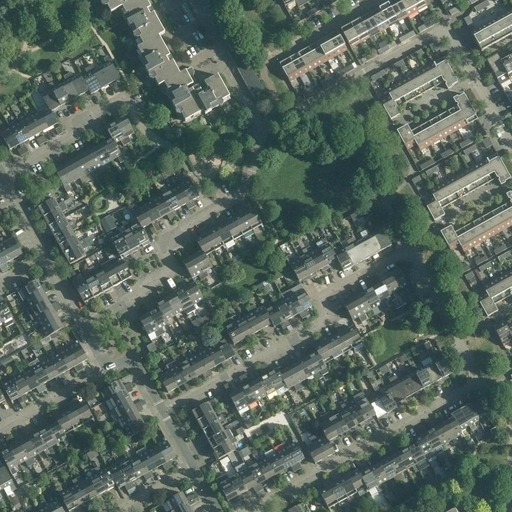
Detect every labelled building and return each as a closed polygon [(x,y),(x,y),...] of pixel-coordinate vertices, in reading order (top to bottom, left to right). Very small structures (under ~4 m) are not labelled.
[(126,21),(140,47),(159,37),(164,34),(153,14),(154,12),(151,8),(150,8),(145,0),(134,0),(132,1),(131,0),(99,0),(101,2),(100,4),(103,5),(105,7),(107,6),(108,9),(110,13),(108,14),(109,14),(112,22),(124,16),(125,18),(124,21),(126,21)] [(293,0),(294,1),(298,8),(308,3),(305,0),(293,0)] [(398,0),(395,0),(388,4),(399,23),(408,18),(398,0)] [(410,0),(398,0),(408,18),(418,12),(410,0)] [(423,0),(410,0),(418,12),(427,7),(423,0)] [(487,1),(480,5),(483,10),(490,6),(487,1)] [(388,4),(379,9),(389,28),(399,23),(388,4)] [(464,4),(456,8),(459,12),(466,8),(464,4)] [(480,5),(473,9),(476,14),(483,10),(480,5)] [(449,12),(450,15),(451,16),(459,12),(456,8),(449,12)] [(379,9),(369,14),(380,34),(389,28),(379,9)] [(511,17),(508,12),(499,17),(510,36),(511,34),(511,17)] [(369,14),(360,20),(370,39),(380,34),(369,14)] [(425,25),(427,30),(435,25),(434,23),(432,20),(434,19),(433,18),(431,14),(429,15),(422,19),(425,25)] [(463,20),(467,27),(472,24),(468,17),(463,20)] [(499,17),(489,22),(500,41),(506,38),(510,36),(499,17)] [(360,20),(350,25),(361,44),(370,39),(360,20)] [(489,22),(480,27),(491,47),(494,45),(500,41),(489,22)] [(340,30),(351,49),(361,44),(350,25),(340,30)] [(417,29),(420,34),(427,30),(425,25),(417,29)] [(480,27),(471,33),(470,33),(481,52),(487,48),(491,47),(480,27)] [(337,32),(327,38),(337,56),(347,51),(337,32)] [(406,36),(408,40),(415,36),(413,32),(406,36)] [(398,40),(401,44),(408,40),(406,36),(398,40)] [(141,63),(145,69),(169,56),(159,37),(140,47),(137,48),(144,61),(141,63)] [(327,38),(317,43),(328,62),(337,56),(327,38)] [(387,46),(389,51),(396,47),(394,42),(387,46)] [(317,43),(308,48),(318,67),(328,62),(317,43)] [(435,43),(428,46),(433,54),(439,50),(437,47),(435,43)] [(228,54),(230,57),(241,51),(238,45),(226,51),(228,54)] [(379,50),(382,55),(389,51),(387,46),(379,50)] [(308,48),(298,53),(309,72),(318,67),(308,48)] [(231,60),(233,63),(244,57),(241,51),(230,57),(231,60)] [(298,53),(289,59),(299,77),(300,77),(303,84),(307,82),(303,75),(309,72),(298,53)] [(368,57),(370,61),(377,57),(375,53),(368,57)] [(500,86),(509,80),(499,62),(500,62),(499,61),(497,55),(492,58),(486,61),(500,86)] [(158,87),(164,84),(192,69),(191,68),(179,74),(172,62),(173,60),(171,57),(169,56),(145,69),(148,76),(148,78),(151,78),(152,81),(154,80),(158,87)] [(107,65),(101,68),(110,85),(120,79),(108,57),(103,60),(107,65)] [(235,66),(236,69),(248,62),(244,57),(233,63),(235,66)] [(361,61),(363,65),(370,61),(368,57),(361,61)] [(505,59),(500,62),(499,62),(509,80),(510,81),(511,80),(511,62),(509,57),(505,59)] [(279,64),(289,83),(299,77),(289,59),(279,64)] [(443,59),(434,64),(440,76),(444,83),(443,83),(447,90),(448,90),(452,88),(451,87),(457,83),(450,71),(446,63),(443,59)] [(238,71),(239,74),(251,68),(248,62),(236,69),(238,71)] [(441,84),(443,83),(444,83),(440,76),(434,64),(424,69),(434,88),(441,84)] [(92,66),(88,68),(100,90),(110,85),(101,68),(95,71),(92,66)] [(352,66),(344,70),(347,74),(354,70),(352,66)] [(88,76),(82,79),(81,79),(88,92),(90,96),(91,95),(100,90),(88,68),(85,70),(88,76)] [(241,77),(242,80),(254,73),(251,68),(239,74),(241,77)] [(168,97),(168,98),(187,88),(195,84),(196,82),(193,77),(194,73),(192,69),(164,84),(167,91),(166,92),(167,94),(166,97),(168,97)] [(424,69),(415,75),(425,93),(427,92),(434,88),(424,69)] [(337,74),(339,78),(347,74),(344,70),(337,74)] [(383,71),(377,75),(379,79),(380,79),(386,76),(383,71)] [(79,97),(88,92),(81,79),(82,79),(80,75),(74,78),(71,73),(67,75),(79,97)] [(244,83),(245,85),(257,79),(254,73),(242,80),(244,83)] [(66,83),(61,86),(69,102),(79,97),(67,75),(63,77),(66,83)] [(371,79),(371,80),(373,83),(379,79),(377,75),(370,78),(371,79)] [(415,75),(405,80),(415,98),(422,95),(425,93),(415,75)] [(205,83),(217,104),(229,97),(217,76),(205,83)] [(247,88),(249,91),(260,85),(257,79),(245,85),(247,88)] [(405,80),(396,85),(406,104),(407,103),(408,102),(415,98),(405,80)] [(52,83),(48,85),(60,107),(69,102),(61,86),(55,89),(52,83)] [(192,89),(192,90),(203,112),(205,114),(218,107),(217,104),(205,83),(197,87),(196,86),(192,89)] [(48,108),(50,113),(51,112),(60,107),(48,85),(44,88),(47,93),(41,97),(48,108)] [(250,94),(252,97),(263,91),(260,85),(249,91),(250,94)] [(396,85),(386,90),(400,115),(398,111),(397,110),(397,109),(403,105),(406,104),(396,85)] [(187,88),(168,98),(175,111),(178,109),(185,122),(203,112),(192,90),(189,92),(187,88)] [(389,97),(380,102),(390,121),(395,118),(400,115),(386,90),(386,91),(389,97)] [(475,115),(471,108),(464,95),(458,98),(457,97),(452,100),(455,105),(456,104),(457,107),(461,113),(468,126),(478,120),(475,115)] [(448,112),(458,131),(468,126),(461,113),(457,107),(455,108),(448,112)] [(37,111),(47,129),(57,124),(51,112),(50,113),(48,108),(40,113),(38,110),(37,111)] [(29,119),(38,135),(47,129),(37,111),(36,111),(37,114),(29,119)] [(438,117),(449,136),(458,131),(448,112),(441,116),(438,117)] [(429,122),(439,142),(449,136),(438,117),(436,118),(429,122)] [(125,118),(115,123),(127,145),(131,143),(128,137),(134,134),(125,118)] [(18,121),(28,140),(38,135),(29,119),(21,123),(19,121),(18,121)] [(10,129),(19,145),(23,143),(28,140),(18,121),(17,122),(19,125),(10,129)] [(419,128),(430,147),(439,142),(429,122),(421,126),(419,128)] [(115,123),(106,128),(115,145),(120,141),(123,147),(127,145),(115,123)] [(406,127),(420,152),(430,147),(419,128),(417,129),(410,132),(409,130),(407,126),(406,127)] [(420,152),(406,127),(402,129),(396,132),(407,151),(416,146),(420,152)] [(107,139),(100,142),(111,161),(117,158),(120,164),(124,162),(115,145),(106,128),(105,129),(111,140),(109,141),(107,139)] [(482,128),(481,129),(476,132),(480,139),(486,136),(484,132),(482,128)] [(0,134),(1,136),(4,142),(7,147),(9,151),(19,145),(10,129),(2,134),(0,130),(0,134)] [(488,139),(482,142),(486,150),(492,146),(489,141),(488,139)] [(96,149),(93,150),(105,172),(109,170),(105,165),(111,161),(100,142),(94,146),(96,149)] [(19,145),(21,149),(24,155),(28,153),(23,143),(19,145)] [(88,149),(82,153),(92,172),(98,169),(101,174),(105,172),(93,150),(90,152),(88,149)] [(77,159),(74,161),(86,183),(90,181),(87,175),(92,172),(82,153),(75,156),(77,159)] [(487,160),(492,170),(497,179),(498,179),(499,181),(498,181),(501,186),(505,184),(504,183),(510,179),(502,164),(499,159),(497,154),(487,160)] [(69,160),(63,163),(73,182),(79,179),(82,185),(86,183),(74,161),(71,163),(69,160)] [(487,160),(477,165),(488,184),(495,180),(497,179),(492,170),(487,160)] [(60,183),(67,194),(68,196),(72,193),(67,186),(73,182),(63,163),(56,167),(58,170),(54,172),(60,183)] [(477,165),(468,170),(478,190),(481,188),(488,184),(477,165)] [(468,170),(458,176),(469,195),(476,191),(478,190),(468,170)] [(164,181),(160,174),(155,178),(158,184),(164,181)] [(458,176),(449,181),(459,200),(462,199),(469,195),(458,176)] [(411,181),(414,185),(421,181),(418,177),(411,181)] [(188,182),(180,187),(192,209),(196,207),(193,201),(199,197),(188,179),(187,180),(188,182)] [(449,181),(439,186),(450,205),(457,201),(459,200),(449,181)] [(439,186),(430,191),(444,217),(445,216),(442,213),(441,210),(444,209),(450,205),(439,186)] [(170,189),(169,189),(179,208),(185,205),(188,211),(192,209),(180,187),(172,192),(170,189)] [(169,193),(161,197),(173,219),(177,217),(174,211),(179,208),(169,189),(168,190),(169,193)] [(433,198),(423,203),(434,222),(439,219),(444,217),(430,191),(429,192),(433,198)] [(151,199),(150,200),(160,219),(166,216),(169,221),(173,219),(161,197),(153,202),(151,199)] [(37,209),(43,218),(65,206),(63,202),(57,205),(54,199),(48,203),(37,209)] [(150,203),(142,208),(151,224),(153,228),(156,234),(160,231),(155,222),(160,219),(150,200),(149,200),(150,203)] [(501,208),(511,227),(511,226),(511,205),(510,202),(508,204),(501,208)] [(43,218),(48,228),(64,219),(61,213),(67,210),(65,206),(43,218)] [(240,208),(252,230),(260,226),(261,229),(263,228),(253,209),(247,212),(243,206),(240,208)] [(139,225),(141,229),(151,224),(142,208),(134,212),(132,210),(131,210),(139,225)] [(234,220),(244,238),(253,233),(251,231),(252,230),(240,208),(236,211),(239,216),(234,220)] [(491,213),(502,232),(511,227),(501,208),(494,212),(491,213)] [(358,211),(349,216),(353,223),(362,218),(359,211),(358,211)] [(482,218),(492,237),(502,232),(491,213),(489,214),(482,218)] [(93,216),(87,219),(90,224),(96,220),(93,216)] [(221,219),(233,241),(241,236),(243,239),(244,238),(234,220),(228,223),(225,217),(221,219)] [(472,223),(483,242),(492,237),(482,218),(475,222),(472,223)] [(48,228),(53,237),(75,225),(73,221),(67,224),(64,219),(48,228)] [(215,230),(225,249),(226,248),(224,245),(233,241),(221,219),(217,221),(220,227),(215,230)] [(130,223),(126,225),(138,247),(141,245),(143,248),(149,244),(150,244),(148,240),(143,231),(141,229),(139,225),(133,228),(130,223)] [(324,223),(318,226),(322,233),(328,229),(324,223)] [(463,229),(473,248),(483,242),(472,223),(470,225),(463,229)] [(53,237),(59,247),(75,238),(72,232),(77,229),(75,225),(53,237)] [(126,233),(120,236),(131,254),(137,251),(136,248),(138,247),(126,225),(123,227),(126,233)] [(206,227),(202,230),(214,251),(222,247),(224,250),(225,249),(215,230),(209,233),(206,227)] [(450,228),(464,253),(473,248),(463,229),(457,232),(454,234),(453,231),(451,227),(450,228)] [(372,228),(369,230),(381,251),(391,246),(389,243),(382,230),(376,233),(372,228)] [(463,253),(464,253),(450,228),(445,230),(440,233),(450,252),(460,247),(463,253)] [(195,241),(202,252),(206,260),(207,259),(206,256),(214,251),(202,230),(198,232),(201,238),(195,241)] [(368,237),(363,240),(372,257),(381,251),(369,230),(365,232),(368,237)] [(111,233),(107,235),(119,257),(123,255),(124,258),(131,254),(120,236),(115,239),(111,233)] [(59,247),(64,256),(86,244),(91,241),(89,237),(78,243),(75,238),(59,247)] [(354,238),(350,240),(362,262),(372,257),(363,240),(357,244),(354,238)] [(3,241),(1,242),(12,260),(18,257),(21,263),(25,260),(13,239),(5,244),(3,241)] [(334,262),(336,261),(337,261),(331,250),(325,239),(320,241),(324,247),(318,250),(329,269),(333,266),(335,265),(334,262)] [(349,248),(344,251),(353,267),(362,262),(350,240),(346,242),(349,248)] [(2,245),(0,246),(0,261),(6,271),(9,269),(6,264),(12,260),(1,242),(0,242),(2,245)] [(64,256),(69,266),(86,257),(82,251),(88,248),(86,244),(64,256)] [(309,247),(306,250),(318,271),(320,270),(322,272),(329,269),(318,250),(312,253),(309,247)] [(334,248),(331,250),(337,261),(336,261),(343,272),(353,267),(344,251),(338,254),(334,248)] [(305,257),(299,260),(310,279),(316,275),(315,273),(318,271),(306,250),(302,252),(305,257)] [(202,252),(192,258),(204,279),(208,277),(205,272),(211,268),(206,260),(202,252)] [(108,258),(110,261),(122,283),(126,280),(132,278),(126,267),(123,261),(122,262),(117,265),(113,259),(112,256),(108,258)] [(188,274),(191,279),(198,276),(201,281),(204,279),(192,258),(182,263),(185,268),(188,274)] [(290,267),(293,273),(298,282),(302,280),(303,283),(306,281),(310,279),(299,260),(293,264),(290,258),(286,260),(290,267)] [(103,272),(112,288),(122,283),(110,261),(100,267),(103,272)] [(460,270),(463,274),(470,270),(468,266),(460,270)] [(394,268),(387,272),(398,291),(403,288),(406,293),(411,291),(399,269),(396,271),(394,268)] [(91,272),(103,294),(112,288),(103,272),(98,275),(95,270),(91,272)] [(84,283),(93,299),(103,294),(91,272),(87,274),(90,279),(84,283)] [(382,278),(380,280),(379,280),(381,284),(388,297),(388,296),(390,300),(392,302),(395,300),(392,294),(398,291),(387,272),(381,276),(382,278)] [(511,272),(502,277),(511,294),(511,272)] [(464,277),(467,281),(474,277),(472,273),(464,277)] [(511,294),(502,277),(493,282),(503,301),(510,297),(511,295),(511,294)] [(71,282),(83,304),(93,299),(84,283),(79,286),(76,280),(71,282)] [(23,301),(26,300),(47,288),(45,284),(40,287),(36,281),(17,291),(23,301)] [(181,284),(193,306),(202,301),(203,304),(205,303),(203,300),(200,295),(194,284),(188,287),(185,282),(181,284)] [(493,282),(483,287),(497,312),(498,312),(496,308),(494,306),(497,304),(503,301),(493,282)] [(175,295),(185,314),(186,316),(196,310),(193,306),(181,284),(178,286),(181,292),(175,295)] [(387,309),(384,303),(390,300),(388,296),(388,297),(381,284),(372,289),(384,311),(387,309)] [(293,296),(305,318),(309,316),(306,310),(312,307),(307,299),(300,285),(290,291),(293,296)] [(486,293),(476,299),(487,318),(492,315),(497,312),(483,287),(483,288),(486,293)] [(28,311),(47,300),(44,295),(49,291),(47,288),(26,300),(30,308),(27,310),(28,311)] [(372,289),(362,294),(371,310),(377,307),(380,313),(384,311),(372,289)] [(166,292),(162,294),(174,316),(183,312),(184,314),(185,314),(175,295),(169,298),(166,292)] [(156,306),(158,309),(167,326),(167,325),(167,324),(168,324),(166,321),(174,316),(162,294),(159,296),(162,302),(156,306)] [(362,294),(353,299),(365,321),(368,319),(365,313),(371,310),(362,294)] [(0,318),(4,326),(5,325),(4,323),(12,318),(2,301),(1,298),(0,296),(0,318)] [(282,299),(293,317),(298,314),(302,320),(305,318),(293,296),(285,300),(283,298),(282,299)] [(274,307),(286,328),(290,326),(287,320),(293,317),(282,299),(281,299),(283,302),(274,307)] [(347,311),(352,321),(358,318),(361,323),(365,321),(353,299),(343,305),(344,307),(347,311)] [(36,318),(36,319),(58,307),(56,303),(50,306),(47,300),(28,311),(26,312),(32,321),(36,318)] [(250,308),(262,330),(271,324),(264,312),(265,312),(263,309),(263,308),(257,311),(254,306),(250,308)] [(38,328),(38,330),(57,319),(54,314),(60,310),(58,307),(36,319),(41,327),(38,328)] [(271,324),(273,328),(280,325),(283,330),(286,328),(274,307),(266,311),(265,308),(263,309),(265,312),(264,312),(271,324)] [(244,319),(252,335),(262,330),(250,308),(246,310),(249,316),(244,319)] [(149,314),(160,336),(164,334),(161,329),(167,326),(158,309),(149,314)] [(157,338),(160,336),(149,314),(138,320),(142,326),(143,327),(145,331),(148,336),(154,333),(157,338)] [(213,319),(210,314),(201,319),(204,324),(213,319)] [(231,318),(243,340),(252,335),(244,319),(238,322),(235,316),(231,318)] [(225,329),(233,345),(243,340),(231,318),(227,320),(230,326),(225,329)] [(57,319),(38,330),(39,331),(42,329),(47,338),(58,332),(68,326),(66,322),(60,325),(57,319)] [(200,319),(191,324),(194,329),(203,325),(200,319)] [(511,340),(503,323),(498,326),(493,329),(503,348),(511,343),(511,340)] [(503,323),(511,340),(511,326),(510,328),(507,329),(506,327),(504,323),(503,323)] [(340,328),(352,349),(360,345),(362,348),(363,347),(352,328),(347,331),(344,326),(340,328)] [(333,338),(344,357),(345,357),(343,354),(352,349),(340,328),(336,330),(339,335),(333,338)] [(321,338),(333,360),(341,355),(343,358),(344,357),(333,338),(328,342),(325,336),(321,338)] [(49,337),(40,342),(42,347),(52,341),(49,337)] [(224,341),(216,346),(228,368),(231,366),(228,360),(230,359),(234,357),(225,340),(225,341),(223,338),(222,339),(224,341)] [(316,353),(325,369),(325,368),(326,367),(324,364),(333,360),(321,338),(317,340),(320,346),(314,349),(316,353)] [(77,345),(68,350),(80,371),(84,369),(81,364),(87,360),(78,344),(78,345),(76,342),(75,342),(77,345)] [(40,343),(33,347),(36,352),(43,348),(40,343)] [(152,344),(146,347),(150,354),(156,351),(152,344)] [(205,348),(215,367),(221,364),(224,370),(228,368),(216,346),(207,351),(205,348)] [(205,352),(196,356),(209,378),(212,376),(209,371),(214,368),(215,367),(205,348),(203,349),(205,352)] [(59,351),(57,352),(68,371),(73,368),(77,373),(80,371),(68,350),(60,354),(59,351)] [(58,355),(49,360),(62,382),(65,379),(62,374),(68,371),(57,352),(56,353),(58,355)] [(307,358),(319,379),(322,377),(322,376),(327,373),(325,369),(316,353),(307,358)] [(429,357),(441,379),(451,373),(452,373),(443,357),(436,361),(433,355),(429,357)] [(186,359),(196,378),(202,375),(205,380),(209,378),(196,356),(188,361),(187,358),(186,359)] [(423,368),(432,384),(441,379),(429,357),(426,359),(429,365),(423,368)] [(297,363),(306,379),(312,376),(315,381),(319,379),(307,358),(297,363)] [(178,367),(190,389),(194,386),(190,381),(196,378),(186,359),(185,359),(186,362),(178,367)] [(28,366),(30,371),(42,392),(46,390),(43,384),(49,381),(38,363),(37,360),(28,366)] [(40,362),(38,363),(49,381),(55,378),(58,384),(62,382),(49,360),(41,365),(40,362)] [(168,372),(177,388),(183,385),(186,391),(190,389),(178,367),(175,361),(166,366),(167,369),(166,369),(168,372)] [(288,368),(300,390),(303,388),(300,382),(306,379),(297,363),(288,368)] [(384,366),(378,369),(382,376),(388,373),(384,366)] [(410,368),(422,389),(432,384),(423,368),(417,371),(414,366),(413,366),(410,368)] [(278,373),(287,389),(287,390),(293,386),(296,392),(300,390),(288,368),(278,373)] [(404,379),(413,395),(422,389),(410,368),(407,370),(410,376),(404,379)] [(167,394),(177,388),(168,372),(163,375),(159,369),(155,372),(167,394)] [(267,375),(276,392),(284,387),(285,390),(287,389),(278,373),(277,370),(267,375)] [(21,372),(19,373),(30,392),(35,388),(39,394),(42,392),(30,371),(22,375),(21,372)] [(20,376),(11,381),(24,403),(27,400),(24,395),(30,392),(19,373),(18,374),(20,376)] [(257,381),(267,399),(269,399),(267,396),(276,392),(267,375),(257,381)] [(395,376),(391,378),(403,400),(413,395),(404,379),(398,382),(395,376)] [(385,389),(387,393),(396,409),(394,405),(403,400),(391,378),(388,380),(391,386),(385,389)] [(2,386),(11,402),(17,399),(20,405),(24,403),(11,381),(2,386)] [(105,402),(109,400),(130,388),(128,384),(122,388),(119,381),(105,390),(100,392),(105,402)] [(248,386),(256,402),(265,397),(266,400),(267,399),(257,381),(248,386)] [(238,391),(249,410),(250,409),(248,406),(256,402),(248,386),(238,391)] [(110,410),(111,411),(130,401),(126,395),(132,392),(130,388),(109,400),(113,408),(110,410)] [(378,390),(374,392),(387,414),(396,409),(387,393),(381,396),(378,390)] [(229,396),(238,412),(246,408),(247,411),(249,410),(238,391),(229,396)] [(374,400),(368,403),(377,420),(387,414),(374,392),(371,394),(374,400)] [(362,401),(356,405),(367,424),(374,420),(372,417),(375,416),(377,420),(368,403),(363,394),(359,396),(362,401)] [(86,401),(90,407),(94,404),(95,401),(92,397),(86,401)] [(469,405),(478,421),(483,418),(486,423),(491,421),(484,408),(479,399),(469,405)] [(191,412),(197,422),(213,413),(210,407),(215,404),(213,400),(210,402),(205,404),(201,407),(196,409),(192,412),(191,412)] [(75,401),(71,403),(83,425),(91,420),(93,423),(95,422),(84,403),(78,406),(75,401)] [(114,411),(119,419),(141,407),(139,403),(133,406),(130,401),(111,411),(112,412),(114,411)] [(71,411),(65,414),(75,433),(76,432),(75,429),(83,425),(71,403),(67,405),(71,411)] [(346,403),(344,405),(356,426),(359,425),(360,427),(367,424),(356,405),(350,408),(347,403),(346,403)] [(343,412),(337,415),(348,434),(355,430),(353,428),(356,426),(344,405),(340,407),(343,412)] [(459,410),(471,432),(475,430),(472,424),(478,421),(469,405),(459,410)] [(121,429),(121,430),(140,420),(137,414),(143,411),(141,407),(119,419),(124,427),(121,429)] [(100,410),(94,414),(97,419),(102,416),(100,410)] [(452,419),(459,431),(464,428),(468,434),(471,432),(459,410),(449,415),(451,419),(452,419)] [(56,411),(52,413),(51,414),(57,423),(64,435),(72,431),(74,434),(75,433),(65,414),(59,417),(56,411)] [(197,422),(202,432),(224,419),(222,416),(216,419),(213,413),(197,422)] [(329,413),(325,415),(337,437),(340,435),(341,438),(348,434),(337,415),(332,418),(329,413)] [(318,426),(325,437),(334,454),(334,453),(328,442),(337,437),(325,415),(321,417),(324,423),(318,426)] [(439,418),(451,440),(460,436),(461,439),(462,438),(461,435),(459,431),(452,419),(451,419),(446,422),(443,416),(439,418)] [(433,429),(443,448),(444,448),(443,445),(451,440),(439,418),(435,421),(438,426),(433,429)] [(202,432),(207,441),(223,432),(220,426),(226,423),(224,419),(202,432)] [(140,420),(121,430),(122,431),(125,430),(130,438),(151,426),(149,422),(143,425),(140,420)] [(69,444),(64,435),(57,423),(54,424),(53,421),(46,425),(57,444),(62,441),(65,447),(69,444)] [(41,431),(38,433),(50,455),(54,453),(51,447),(57,444),(46,425),(40,429),(41,431)] [(420,429),(432,451),(436,456),(445,451),(443,448),(433,429),(427,432),(424,427),(420,429)] [(415,443),(423,456),(425,459),(426,458),(424,455),(432,451),(420,429),(417,431),(420,437),(413,440),(415,443)] [(207,441),(212,450),(234,438),(232,434),(230,436),(227,430),(223,432),(207,441)] [(34,432),(27,436),(38,455),(43,451),(47,457),(50,455),(38,433),(35,435),(34,432)] [(301,439),(306,448),(311,445),(308,439),(312,437),(310,434),(310,433),(301,437),(302,439),(301,439)] [(312,437),(324,459),(334,454),(325,437),(319,441),(316,435),(312,437)] [(22,442),(19,444),(31,466),(35,463),(32,458),(38,455),(27,436),(20,439),(22,442)] [(306,448),(315,464),(324,459),(312,437),(308,439),(311,445),(306,448)] [(234,438),(212,450),(218,460),(227,455),(234,451),(231,445),(236,442),(234,438)] [(165,443),(156,447),(168,469),(172,467),(169,461),(175,458),(165,439),(163,440),(165,443)] [(293,445),(285,449),(297,471),(301,469),(297,463),(304,460),(295,443),(294,444),(293,441),(292,442),(293,445)] [(15,442),(8,446),(19,465),(24,462),(27,468),(31,466),(19,444),(17,445),(15,442)] [(406,449),(418,471),(422,469),(419,463),(425,460),(425,459),(423,456),(415,443),(406,449)] [(105,444),(97,449),(100,456),(101,456),(109,451),(110,451),(106,444),(105,444)] [(0,454),(2,457),(12,476),(16,474),(13,468),(19,465),(8,446),(2,450),(3,452),(0,454)] [(147,449),(145,450),(156,469),(161,465),(164,471),(168,469),(156,447),(148,452),(147,449)] [(135,453),(138,458),(150,479),(153,477),(150,472),(156,469),(145,450),(145,448),(135,453)] [(238,453),(242,460),(251,455),(247,448),(238,453)] [(96,450),(87,455),(90,461),(100,456),(97,449),(96,450)] [(275,451),(274,451),(284,471),(290,467),(293,473),(297,471),(285,449),(277,454),(275,451)] [(396,454),(406,470),(411,467),(415,473),(418,471),(406,449),(396,454)] [(264,455),(266,459),(278,481),(282,479),(279,474),(284,471),(274,451),(273,450),(264,455)] [(387,459),(399,481),(403,479),(400,474),(406,470),(396,454),(387,459)] [(126,458),(116,464),(131,490),(134,488),(131,482),(137,479),(127,460),(126,458)] [(128,460),(127,460),(137,479),(143,476),(146,481),(150,479),(138,458),(129,462),(128,460)] [(227,458),(220,462),(222,466),(229,462),(227,458)] [(256,461),(255,462),(265,481),(271,478),(274,484),(278,481),(266,459),(257,464),(256,461)] [(378,464),(387,481),(392,478),(395,483),(399,481),(387,459),(378,464)] [(255,465),(247,470),(259,492),(263,490),(260,484),(265,481),(255,462),(254,462),(255,465)] [(107,469),(107,470),(109,473),(116,486),(115,486),(117,490),(118,489),(124,486),(127,492),(131,490),(116,464),(107,469)] [(368,470),(380,492),(384,490),(381,484),(387,481),(378,464),(368,470)] [(106,491),(115,486),(116,486),(109,473),(107,470),(101,473),(98,467),(94,469),(106,491)] [(4,468),(0,469),(0,484),(3,490),(9,486),(12,492),(16,490),(4,468)] [(93,477),(88,480),(97,496),(106,491),(94,469),(90,471),(93,477)] [(366,491),(367,490),(365,488),(366,488),(358,475),(359,475),(357,471),(351,475),(348,469),(344,471),(356,493),(365,488),(366,491)] [(237,472),(236,473),(247,491),(252,488),(255,494),(259,492),(247,470),(239,474),(237,472)] [(368,491),(374,488),(377,494),(380,492),(368,470),(359,475),(358,475),(366,488),(365,488),(367,490),(368,491)] [(338,482),(348,501),(349,500),(348,498),(356,493),(344,471),(340,473),(344,479),(338,482)] [(228,480),(240,502),(244,500),(241,495),(247,491),(236,473),(235,473),(236,476),(228,480)] [(233,499),(236,504),(240,502),(228,480),(225,475),(215,480),(227,502),(233,499)] [(79,478),(75,480),(87,501),(97,496),(88,480),(82,483),(79,478)] [(325,481),(337,503),(346,499),(347,502),(348,501),(338,482),(332,485),(329,479),(325,481)] [(75,487),(69,490),(78,507),(87,501),(75,480),(72,482),(75,487)] [(328,509),(329,511),(330,511),(329,508),(337,503),(325,481),(321,484),(325,489),(318,493),(327,509),(328,509)] [(6,495),(12,492),(9,486),(3,490),(6,495)] [(68,511),(78,507),(69,490),(63,494),(60,488),(56,490),(67,511),(68,511)] [(166,504),(171,511),(192,500),(190,496),(184,499),(181,493),(165,502),(163,504),(163,505),(166,504)] [(191,511),(189,507),(194,504),(192,500),(171,511),(170,511),(191,511)] [(47,504),(46,504),(50,511),(62,511),(57,502),(49,507),(47,504)] [(287,511),(309,511),(304,503),(287,511)]
